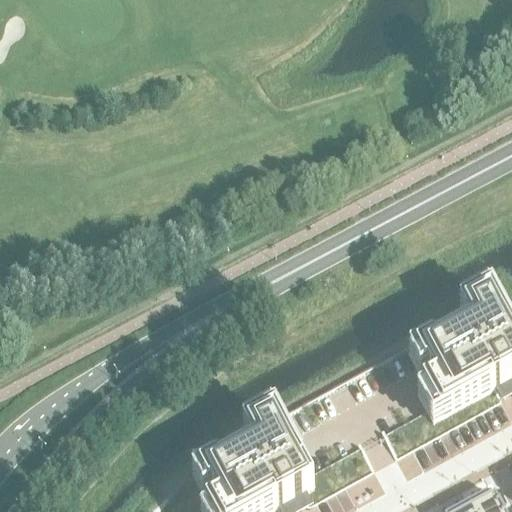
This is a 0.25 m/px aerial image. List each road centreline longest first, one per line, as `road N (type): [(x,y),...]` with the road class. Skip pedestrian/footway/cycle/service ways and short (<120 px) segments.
road 1 (tertiary): [(18,511),(107,407),(257,288)]
road 2 (tertiary): [(257,288),(511,153)]
road 3 (tertiary): [(257,288),(161,335),(75,396)]
road 4 (residential): [(511,439),(378,511)]
